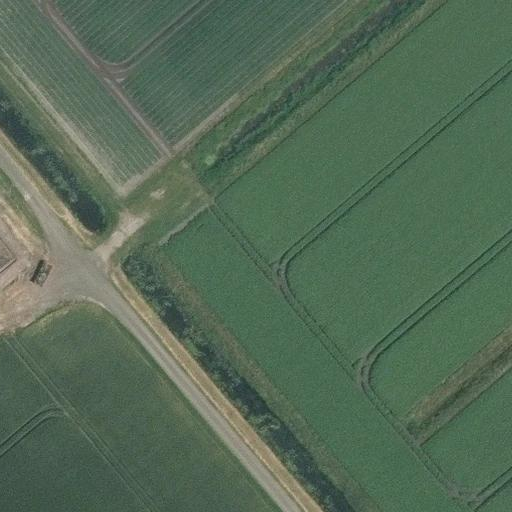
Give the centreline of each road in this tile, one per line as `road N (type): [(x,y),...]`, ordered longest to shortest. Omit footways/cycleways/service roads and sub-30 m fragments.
road 1 (track): [(293,511),(87,266)]
road 2 (track): [(0,154),(87,266)]
